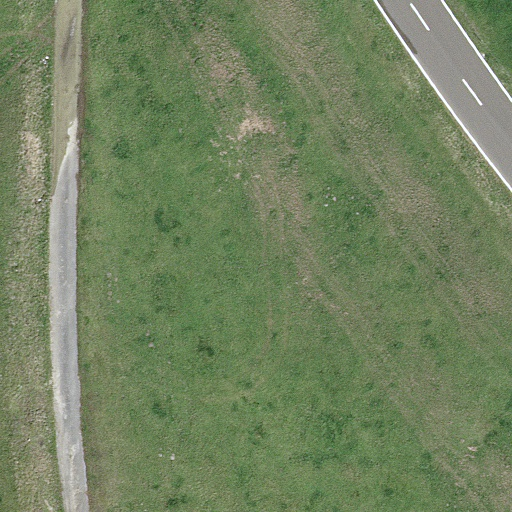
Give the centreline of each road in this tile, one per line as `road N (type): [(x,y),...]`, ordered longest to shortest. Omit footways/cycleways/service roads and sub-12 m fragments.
road 1 (track): [(83,511),(62,316),(73,0)]
road 2 (secondary): [(408,0),(511,146)]
